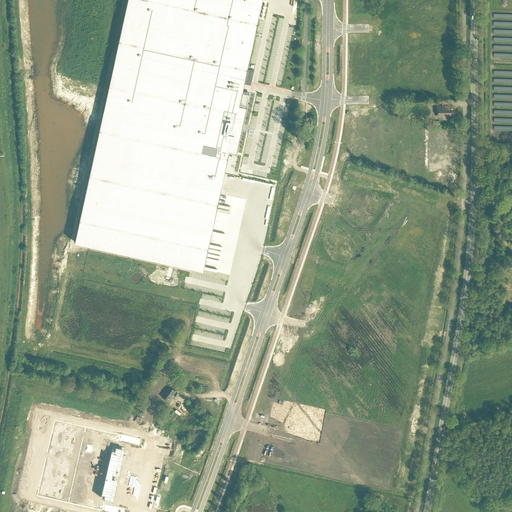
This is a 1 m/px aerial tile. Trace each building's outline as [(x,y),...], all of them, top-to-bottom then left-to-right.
[(239,104),(242,90),(244,84),(262,0),(127,0),(124,18),(75,242),(90,245),(174,264),(203,270),(229,151),(230,151),(236,152),(246,106),(239,104)] [(251,85),(255,69),(248,67),(244,84),(251,85)] [(458,115),(459,109),(441,107),(440,116),(445,116),(444,120),(450,121),(451,114),(458,115)] [(398,127),(412,127),(412,174),(427,174),(427,119),(398,120),(398,127)] [(175,398),(180,391),(171,384),(164,394),(172,400),(174,397),(175,398)] [(323,434),(320,445),(326,446),(326,445),(327,445),(331,446),(332,446),(392,460),(399,427),(339,413),(338,416),(334,415),(333,415),(329,414),(328,414),(328,415),(327,419),(327,420),(326,424),(326,425),(325,429),(324,434),(323,434)] [(54,419),(37,496),(102,510),(105,498),(113,500),(124,448),(117,446),(119,434),(54,419)]
